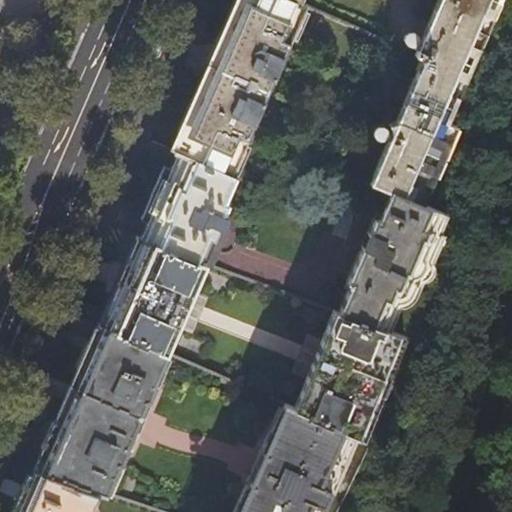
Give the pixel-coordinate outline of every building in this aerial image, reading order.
[(292,0),(237,0),(232,14),(217,48),(200,86),(182,127),(173,149),(178,150),(231,173),(304,5),(292,0)] [(492,0),(436,0),(414,53),(422,56),(370,180),(391,189),(419,201),(452,123),(443,119),(492,0)] [(231,173),(178,150),(166,177),(162,175),(159,182),(148,208),(152,209),(140,236),(199,259),(207,262),(215,265),(231,228),(225,225),(229,216),(224,214),(228,201),(225,200),(236,175),(231,173)] [(447,214),(419,201),(391,189),(379,219),(375,217),(347,281),(352,283),(339,312),(388,330),(399,305),(403,307),(407,306),(410,305),(412,303),(418,291),(423,288),(429,282),(430,279),(432,268),(432,260),(443,233),(439,231),(447,214)] [(168,352),(207,262),(199,259),(140,236),(137,235),(121,272),(99,323),(167,352),(168,352)] [(403,336),(388,330),(339,312),(335,310),(293,406),(301,409),(346,429),(352,431),(363,436),(403,336)] [(107,492),(167,352),(99,323),(50,435),(35,468),(100,489),(107,492)] [(346,429),(301,409),(293,406),(283,402),(235,511),(317,511),(352,431),(346,429)] [(89,511),(100,489),(35,468),(15,511),(89,511)]
